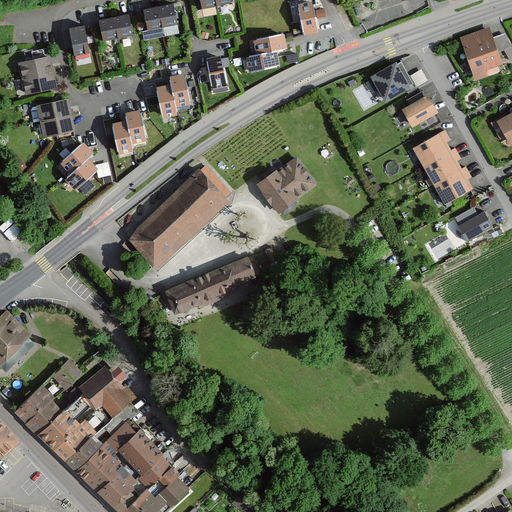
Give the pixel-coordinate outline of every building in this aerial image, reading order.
[(215,0),(199,0),(202,13),(217,9),(215,0)] [(231,0),(215,0),(217,9),(233,6),(231,0)] [(312,2),(298,4),(304,35),(318,32),(312,2)] [(172,7),(157,9),(160,31),(175,29),(172,7)] [(157,9),(142,12),(146,34),(160,31),(157,9)] [(129,17),(114,20),(119,42),(134,39),(129,17)] [(114,20),(99,23),(104,46),(119,42),(114,20)] [(66,32),(72,61),(91,57),(85,27),(66,32)] [(459,40),(474,83),(487,79),(485,74),(503,67),(490,29),(459,40)] [(287,49),(285,35),(253,41),(256,55),(277,51),(287,49)] [(34,48),(36,55),(50,51),(48,44),(34,48)] [(280,65),(277,51),(256,55),(246,57),(249,72),(280,65)] [(220,56),(208,59),(213,89),(226,86),(220,56)] [(54,74),(51,58),(19,65),(22,81),(54,74)] [(413,84),(401,62),(372,78),(385,100),(413,84)] [(57,90),(54,74),(22,81),(25,97),(57,90)] [(172,85),(158,88),(164,117),(176,114),(175,107),(189,104),(183,75),(170,77),(172,85)] [(439,115),(429,97),(402,112),(412,130),(439,115)] [(43,118),(72,115),(70,100),(37,104),(39,119),(43,118)] [(128,121),(113,125),(120,156),(133,153),(131,147),(146,143),(139,111),(126,114),(128,121)] [(511,114),(496,124),(510,149),(511,148),(511,114)] [(74,132),(72,115),(43,118),(45,136),(74,132)] [(411,151),(422,169),(450,152),(445,144),(450,142),(444,132),(411,151)] [(84,142),(61,163),(71,174),(76,169),(88,159),(94,153),(84,142)] [(422,169),(433,187),(461,170),(456,163),(460,160),(454,150),(450,152),(422,169)] [(317,186),(295,156),(256,184),(278,215),(317,186)] [(98,169),(88,159),(65,180),(75,191),(98,169)] [(125,237),(156,270),(231,199),(201,167),(125,237)] [(433,187),(446,208),(473,191),(467,182),(471,179),(464,168),(461,170),(433,187)] [(485,212),(459,226),(466,241),(492,227),(485,212)] [(11,215),(1,225),(13,238),(23,229),(11,215)] [(271,248),(262,251),(267,265),(276,262),(271,248)] [(249,255),(165,290),(176,317),(260,282),(249,255)] [(315,317),(344,317),(343,294),(315,295),(315,317)] [(35,343),(29,337),(32,334),(6,309),(0,314),(0,366),(6,372),(35,343)] [(62,390),(77,376),(72,369),(74,367),(67,359),(60,365),(62,368),(50,379),(62,390)] [(110,373),(104,367),(63,405),(65,407),(77,420),(91,407),(95,411),(101,405),(112,417),(132,398),(119,384),(128,375),(118,365),(110,373)] [(52,397),(40,385),(15,411),(26,423),(50,399),(52,397)] [(50,399),(26,423),(37,434),(61,411),(50,399)] [(53,450),(81,424),(77,420),(65,407),(61,411),(37,434),(53,450)] [(139,431),(128,419),(102,445),(113,456),(139,431)] [(19,440),(0,420),(0,444),(7,452),(19,440)] [(81,424),(53,450),(65,462),(93,436),(96,432),(84,420),(81,424)] [(113,456),(85,483),(98,494),(126,465),(138,479),(169,450),(161,441),(155,446),(139,431),(113,456)] [(74,472),(102,445),(93,436),(65,462),(74,472)] [(102,445),(74,472),(85,483),(113,456),(102,445)] [(169,450),(138,479),(148,489),(171,467),(179,460),(169,450)] [(124,493),(138,479),(126,465),(98,494),(115,511),(123,511),(134,503),(124,493)] [(141,511),(177,478),(180,474),(171,467),(148,489),(134,503),(123,511),(141,511)] [(166,511),(189,490),(177,478),(141,511),(166,511)]
